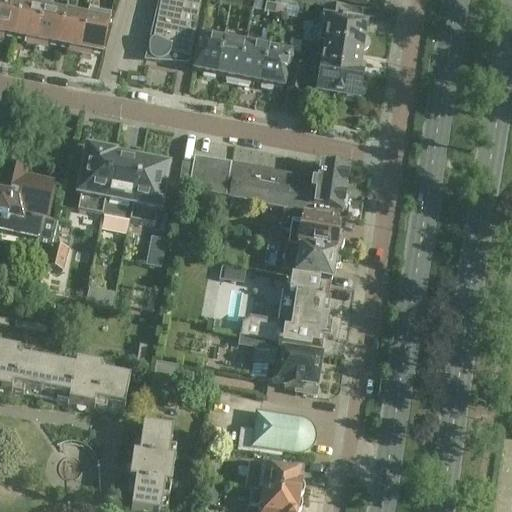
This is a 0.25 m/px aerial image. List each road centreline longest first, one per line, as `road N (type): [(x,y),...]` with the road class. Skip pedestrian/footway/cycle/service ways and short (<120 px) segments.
road 1 (primary): [(458,0),(386,491)]
road 2 (primary): [(443,511),(511,38)]
road 3 (residential): [(392,160),(0,84)]
road 4 (residential): [(392,160),(348,440)]
road 5 (residential): [(418,0),(392,160)]
